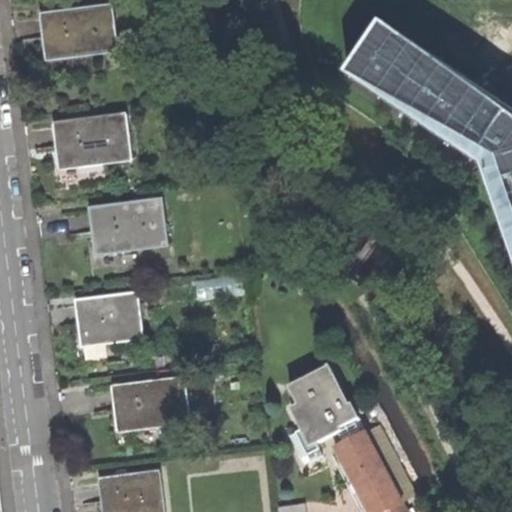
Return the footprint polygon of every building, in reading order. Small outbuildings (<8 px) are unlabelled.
[(119,50),(113,9),(41,18),(43,38),(46,59),(119,50)] [(511,102),(382,15),(346,67),(488,163),(511,234),(511,102)] [(132,159),(127,117),(54,126),(57,150),(60,168),(132,159)] [(168,245),(163,202),(90,211),(93,232),(95,248),(89,249),(91,270),(114,267),(115,273),(144,269),(141,248),(168,245)] [(143,339),(139,297),(77,304),(79,324),(81,340),(75,341),(77,362),(100,360),(101,366),(117,364),(115,342),(143,339)] [(338,433),(343,444),(356,438),(349,424),(357,419),(350,406),(347,407),(328,368),(288,388),(297,406),(290,410),(295,422),(300,433),(306,429),(314,445),(338,433)] [(186,380),(113,390),(115,411),(118,431),(191,422),(186,380)] [(376,428),(362,435),(398,504),(400,503),(414,496),(376,428)] [(367,511),(384,511),(398,504),(362,435),(356,438),(343,444),(335,449),(367,511)] [(166,511),(161,474),(99,481),(102,503),(103,511),(166,511)] [(384,511),(405,511),(400,503),(398,504),(384,511)]
